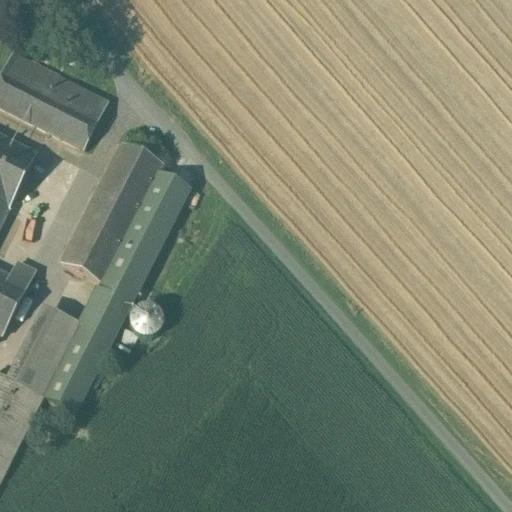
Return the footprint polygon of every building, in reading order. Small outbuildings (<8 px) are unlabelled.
[(107,106),(11,57),(0,78),(0,112),(82,154),(107,106)] [(0,209),(7,213),(34,160),(0,142),(0,209)] [(60,267),(100,287),(156,176),(160,168),(121,148),(60,267)] [(79,330),(42,403),(75,420),(189,193),(156,176),(100,287),(96,294),(97,294),(79,330)] [(0,226),(7,213),(0,209),(0,341),(33,277),(15,268),(8,282),(0,277),(0,226)] [(142,311),(138,312),(134,314),(131,318),(128,322),(127,326),(128,330),(129,334),(130,337),(132,339),(136,342),(140,343),(143,344),(147,344),(151,343),(153,341),(156,338),(158,335),(160,332),(160,329),(160,325),(159,321),(158,319),(156,316),(152,313),(149,312),(145,311),(142,311)] [(14,389),(42,403),(79,330),(50,316),(14,389)] [(0,486),(42,403),(14,389),(0,381),(0,486)]
